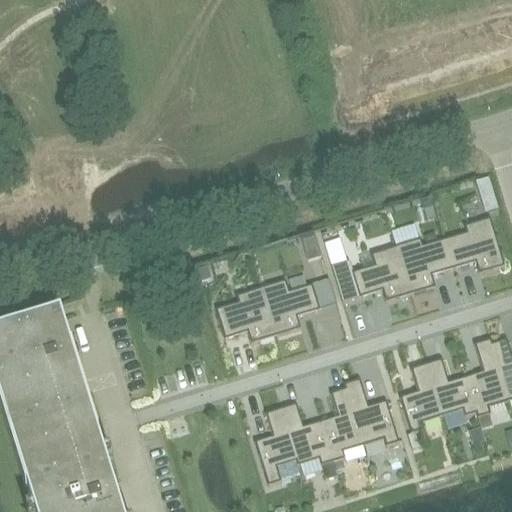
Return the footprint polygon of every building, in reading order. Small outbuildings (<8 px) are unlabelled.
[(482,200),(493,196),(489,181),(477,184),(482,200)] [(430,201),(421,203),(423,213),(433,210),(430,201)] [(490,221),(464,229),(466,235),(444,242),(453,272),(475,265),(479,277),(505,269),(490,221)] [(315,240),(302,244),(308,263),(321,259),(315,240)] [(453,272),(444,242),(423,249),(421,242),(396,250),(411,298),(435,290),(432,279),(453,272)] [(386,305),(411,298),(396,250),(331,269),(343,306),(382,294),(386,305)] [(207,269),(198,272),(202,283),(211,281),(207,269)] [(286,283),(261,291),(276,339),(301,331),(297,320),(320,313),(312,288),(289,295),(286,283)] [(251,347),(276,339),(261,291),(236,299),(238,305),(215,312),(225,342),(247,335),(251,347)] [(71,354),(62,322),(0,341),(0,406),(32,511),(117,511),(113,496),(115,495),(80,381),(77,381),(69,355),(71,354)] [(477,417),(476,417),(477,422),(491,418),(488,411),(509,404),(491,347),(492,347),(491,342),(474,347),(483,375),(466,380),(477,417)] [(492,347),(491,347),(509,404),(511,403),(511,359),(507,342),(492,347)] [(477,417),(466,380),(449,385),(442,362),(426,367),(442,420),(462,414),(465,420),(476,417),(477,417)] [(442,420),(426,367),(410,372),(418,395),(400,400),(411,437),(415,436),(424,433),(422,426),(442,420)] [(346,392),(364,449),(384,443),(386,450),(399,446),(386,404),(369,410),(360,382),(343,388),(345,392),(346,392)] [(346,392),(345,392),(330,397),(337,420),(321,425),(333,466),(342,463),(346,462),(343,455),(364,449),(346,392)] [(297,465),(296,465),(298,469),(319,463),(321,470),(333,466),(321,425),(304,430),(296,407),(281,412),(297,465)] [(277,471),(296,465),(297,465),(281,412),(265,417),(272,439),(254,445),(268,489),(281,485),(277,471)] [(410,446),(417,444),(415,436),(411,437),(407,438),(410,446)] [(333,466),(336,475),(345,472),(342,463),(333,466)] [(333,466),(321,470),(322,474),(325,484),(338,480),(336,475),(333,466)]
